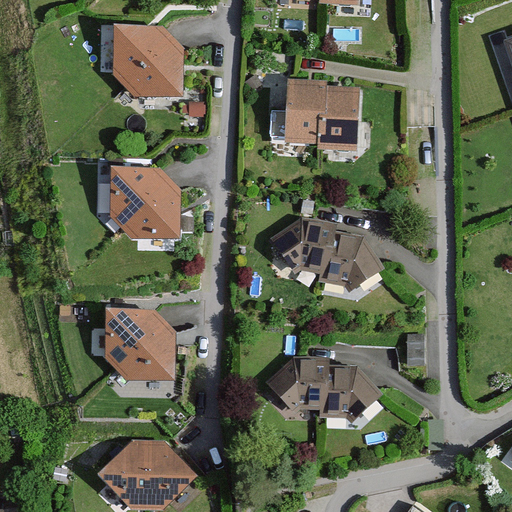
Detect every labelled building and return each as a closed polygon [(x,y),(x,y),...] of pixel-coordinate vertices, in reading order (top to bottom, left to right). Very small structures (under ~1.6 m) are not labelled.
[(154,28),(98,25),(101,75),(125,97),(168,97),(176,51),(154,28)] [(511,42),(496,48),(511,93),(511,42)] [(317,88),(276,87),(274,143),(307,144),(307,149),(344,150),(345,97),(317,96),(317,88)] [(147,169),(91,166),(95,216),(118,238),(161,238),(169,192),(147,169)] [(338,226),(292,218),(266,243),(281,272),(312,274),(311,283),(337,285),(341,292),(375,269),(359,236),(336,235),(338,226)] [(146,311),(90,308),(93,358),(117,380),(159,380),(167,334),(146,311)] [(334,364),(288,360),(264,387),(283,415),(313,414),(313,423),(339,423),(344,429),(376,404),(357,372),(334,373),(334,364)] [(124,443),(86,474),(123,508),(159,509),(190,475),(161,443),(124,443)]
